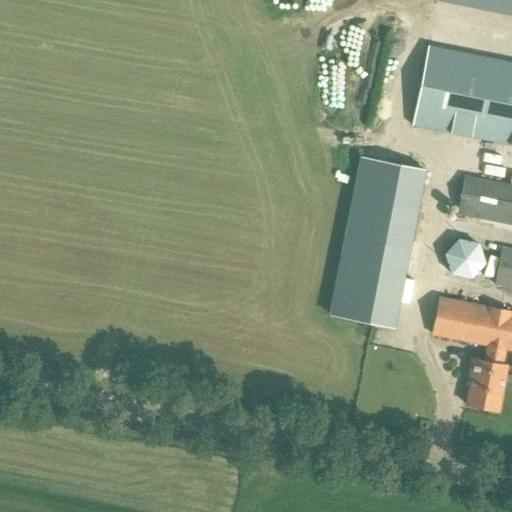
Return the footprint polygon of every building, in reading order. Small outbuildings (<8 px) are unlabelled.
[(511,0),(439,0),(511,14),(511,0)] [(388,42),(341,32),(326,111),(373,120),(388,42)] [(511,65),(428,49),(412,127),(511,147),(511,65)] [(417,170),(360,159),(330,314),(387,326),(417,170)] [(456,215),(511,226),(511,185),(464,176),(456,215)] [(511,248),(501,247),(494,285),(511,288),(511,248)] [(468,376),(471,377),(465,405),(497,412),(506,365),(503,364),(505,351),(511,352),(511,311),(439,297),(432,336),(486,346),(484,361),(471,358),(468,376)]
